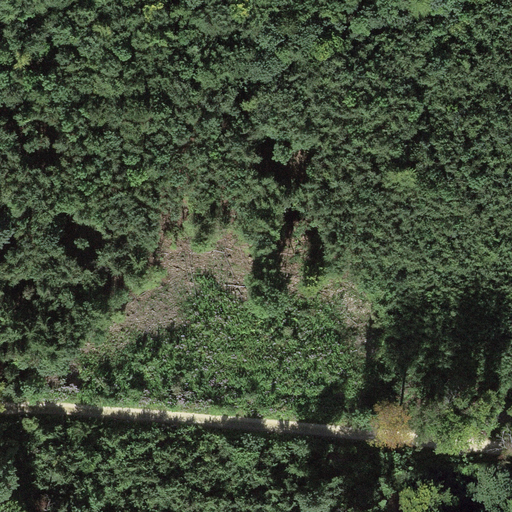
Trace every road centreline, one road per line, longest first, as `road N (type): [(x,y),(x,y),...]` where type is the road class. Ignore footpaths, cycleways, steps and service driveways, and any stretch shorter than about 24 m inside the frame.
road 1 (track): [(511,453),(0,412)]
road 2 (track): [(482,0),(197,88),(89,88),(0,105)]
